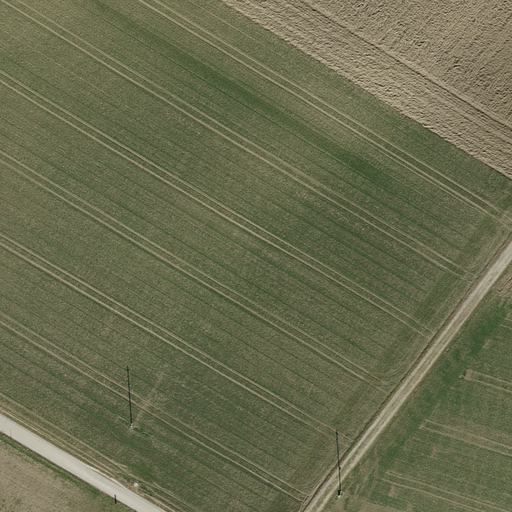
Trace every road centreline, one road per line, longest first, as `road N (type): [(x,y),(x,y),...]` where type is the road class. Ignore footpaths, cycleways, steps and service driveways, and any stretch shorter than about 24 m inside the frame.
road 1 (track): [(322,511),(511,258)]
road 2 (track): [(152,511),(0,420)]
